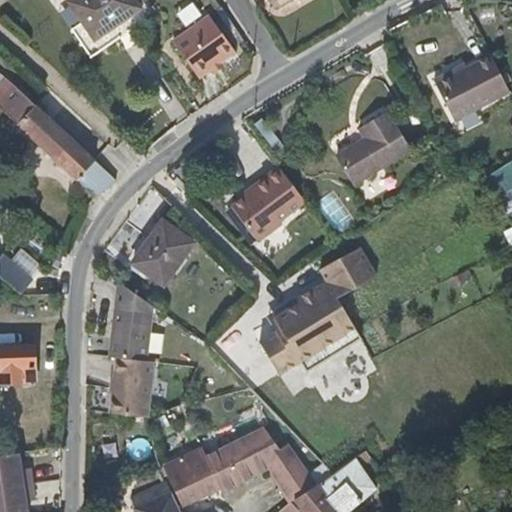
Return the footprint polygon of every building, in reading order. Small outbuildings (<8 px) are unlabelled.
[(138,8),(132,0),(76,0),(73,2),(96,37),(138,8)] [(211,71),(223,62),(236,53),(209,15),(173,41),(200,79),(211,71)] [(510,92),(491,55),(467,67),(458,73),(455,68),(434,80),(455,121),(510,92)] [(226,67),(223,62),(211,71),(215,76),(226,67)] [(458,73),(467,67),(464,63),(455,68),(458,73)] [(0,107),(96,197),(115,179),(113,177),(90,155),(0,73),(0,107)] [(388,112),(361,129),(366,139),(338,157),(355,184),(409,150),(388,112)] [(511,160),(500,168),(507,180),(511,176),(511,160)] [(279,221),(305,201),(279,167),(253,186),(255,189),(247,195),(233,206),(259,242),(282,224),(279,221)] [(245,192),(247,195),(255,189),(253,186),(245,192)] [(194,242),(163,221),(134,263),(164,284),(194,242)] [(338,298),(378,277),(361,247),(321,268),(328,281),(316,287),(316,286),(296,296),(298,301),(273,314),(278,325),(256,336),(276,369),(298,358),(304,369),(361,339),(356,330),(338,298)] [(0,260),(0,277),(21,296),(33,282),(3,257),(0,260)] [(109,359),(116,359),(148,362),(154,306),(118,280),(109,359)] [(30,346),(0,347),(0,383),(35,380),(30,346)] [(116,359),(109,414),(147,417),(154,363),(148,362),(116,359)] [(347,447),(331,420),(316,430),(331,456),(347,447)] [(186,433),(182,426),(159,437),(167,454),(186,445),(182,435),(186,433)] [(293,500),(316,486),(289,448),(282,453),(263,429),(206,457),(221,490),(222,492),(270,467),(293,500)] [(221,490),(206,457),(201,447),(165,465),(185,506),(221,490)] [(21,468),(19,451),(0,454),(0,488),(33,484),(31,464),(27,462),(28,467),(21,468)] [(302,511),(349,511),(376,490),(361,467),(371,459),(365,451),(330,478),(322,484),(319,483),(316,486),(293,500),(302,511)] [(179,511),(166,482),(131,499),(136,511),(179,511)] [(35,499),(33,484),(0,488),(0,511),(27,511),(26,500),(35,499)] [(199,511),(226,500),(222,492),(221,490),(185,506),(187,511),(199,511)] [(302,511),(293,500),(278,511),(302,511)]
